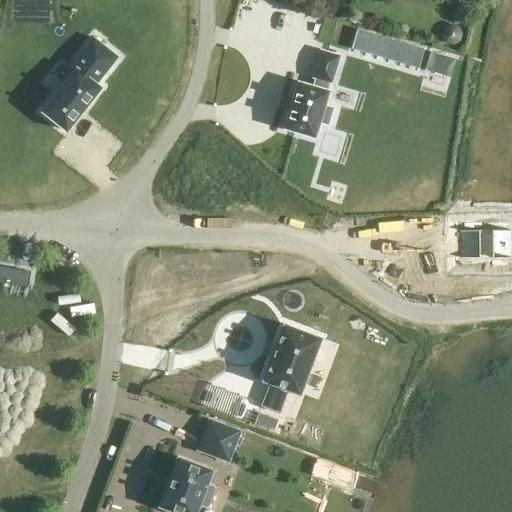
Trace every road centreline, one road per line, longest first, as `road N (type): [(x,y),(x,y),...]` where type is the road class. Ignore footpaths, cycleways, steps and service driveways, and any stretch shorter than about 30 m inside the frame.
road 1 (unclassified): [(110,234),(511,241)]
road 2 (unclassified): [(69,511),(107,371),(110,234)]
road 3 (unclassified): [(204,0),(190,102),(124,197),(110,234)]
